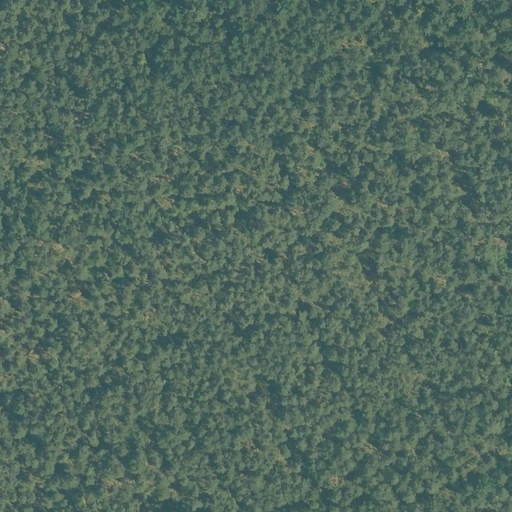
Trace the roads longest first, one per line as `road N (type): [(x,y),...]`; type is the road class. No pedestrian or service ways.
road 1 (track): [(0,184),(98,159),(424,44),(511,30)]
road 2 (track): [(348,511),(511,436)]
